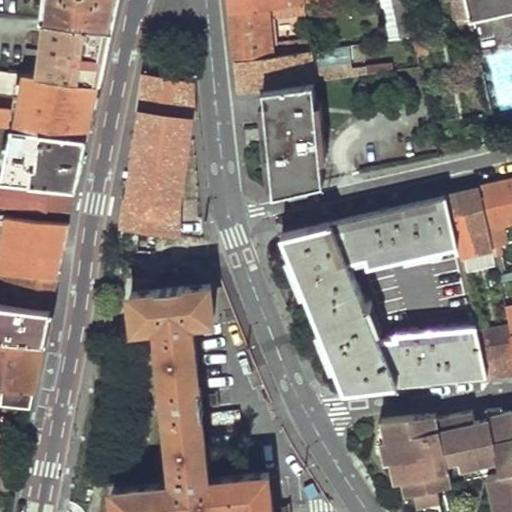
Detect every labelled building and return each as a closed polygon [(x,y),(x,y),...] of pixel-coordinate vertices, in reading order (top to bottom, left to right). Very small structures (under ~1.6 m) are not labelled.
[(50,0),(48,21),(109,28),(113,6),(114,0),(50,0)] [(228,0),(230,9),(297,0),(228,0)] [(297,0),(230,9),(234,58),(273,53),(271,16),(302,12),(300,0),(297,0)] [(401,0),(414,51),(426,49),(414,0),(401,0)] [(511,0),(465,0),(468,13),(511,7),(511,0)] [(458,19),(460,32),(471,28),(469,17),(458,19)] [(48,21),(41,77),(98,83),(104,55),(109,28),(48,21)] [(309,48),(311,65),(350,60),(348,43),(309,48)] [(234,58),(237,89),(261,86),(311,79),(366,71),(365,64),(351,66),(350,60),(311,65),(309,48),(273,53),(234,58)] [(21,127),(42,130),(87,135),(98,83),(41,77),(0,71),(0,92),(22,97),(21,127)] [(143,77),(119,228),(177,234),(176,204),(189,119),(189,82),(166,80),(143,77)] [(261,86),(273,190),(321,179),(311,79),(261,86)] [(0,123),(7,125),(10,107),(0,105),(0,123)] [(11,126),(0,179),(76,188),(81,161),(87,135),(42,130),(21,127),(11,126)] [(0,204),(71,213),(74,199),(76,188),(0,179),(0,204)] [(511,179),(504,181),(478,187),(493,253),(493,255),(500,253),(498,245),(506,243),(502,224),(511,221),(511,179)] [(446,194),(457,244),(460,254),(461,259),(477,255),(477,257),(493,253),(478,187),(459,191),(446,194)] [(282,231),(343,386),(361,385),(416,379),(486,373),(476,330),(475,323),(395,331),(397,336),(381,337),(350,259),(359,258),(362,266),(457,244),(446,194),(403,204),(317,223),(282,231)] [(0,271),(57,279),(69,224),(7,217),(0,255),(0,271)] [(0,284),(9,286),(6,306),(50,312),(57,279),(0,271),(0,284)] [(111,486),(114,511),(216,511),(235,510),(235,511),(271,511),(271,510),(268,471),(207,477),(190,319),(213,316),(210,282),(128,291),(132,326),(155,324),(171,481),(111,486)] [(0,305),(6,306),(9,286),(0,284),(0,305)] [(0,339),(44,344),(50,312),(6,306),(0,305),(0,339)] [(476,330),(486,373),(487,376),(502,374),(511,373),(511,337),(509,323),(476,330)] [(44,344),(0,339),(0,388),(3,388),(1,401),(1,407),(30,409),(31,404),(44,344)] [(439,411),(384,416),(389,436),(380,438),(385,459),(390,458),(392,466),(400,477),(402,477),(404,484),(409,491),(414,490),(417,504),(440,499),(437,485),(452,481),(447,457),(460,454),(463,467),(498,459),(501,471),(488,475),(496,511),(511,511),(511,410),(491,415),(492,418),(478,421),(476,408),(468,409),(440,416),(439,411)]
